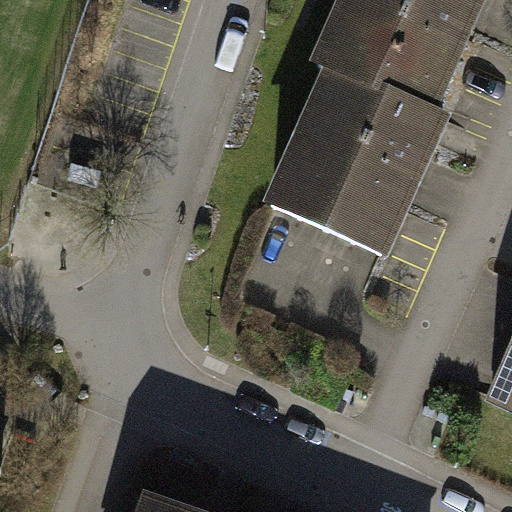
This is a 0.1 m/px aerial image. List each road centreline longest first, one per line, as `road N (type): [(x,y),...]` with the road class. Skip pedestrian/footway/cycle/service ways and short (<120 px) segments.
road 1 (residential): [(116,351),(243,0)]
road 2 (residential): [(116,351),(445,511)]
road 3 (residential): [(0,302),(116,351)]
